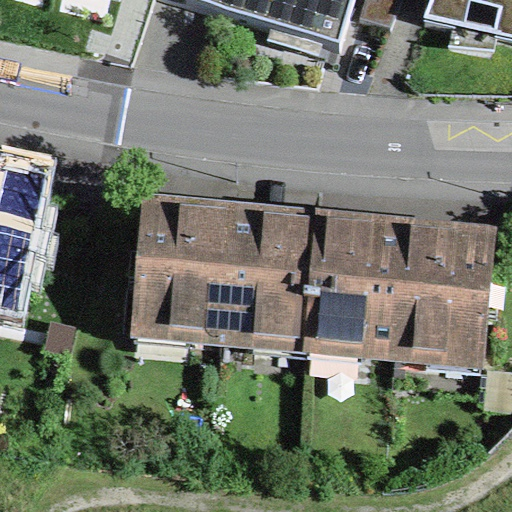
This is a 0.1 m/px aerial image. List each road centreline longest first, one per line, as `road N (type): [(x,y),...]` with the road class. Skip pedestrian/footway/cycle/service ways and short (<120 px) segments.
road 1 (residential): [(0,99),(225,139),(511,152)]
road 2 (track): [(325,511),(132,492),(61,511)]
